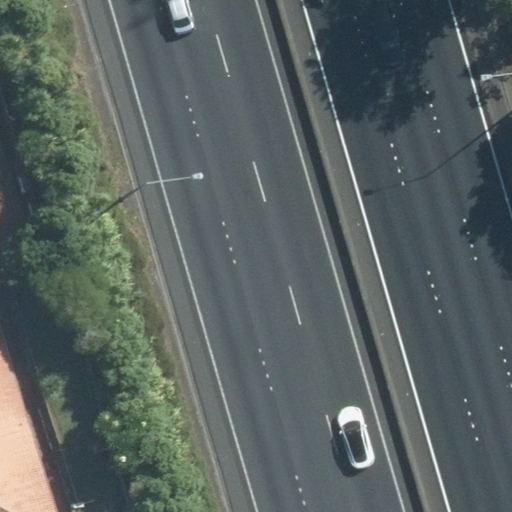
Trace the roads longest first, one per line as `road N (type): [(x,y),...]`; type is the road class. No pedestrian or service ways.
road 1 (motorway): [(358,511),(210,0)]
road 2 (motorway): [(353,0),(501,511)]
